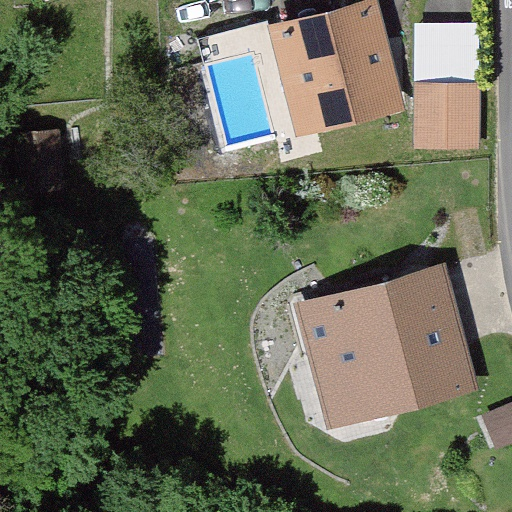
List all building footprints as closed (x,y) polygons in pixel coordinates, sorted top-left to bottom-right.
[(258,0),(197,0),(199,10),(259,0),(258,0)] [(266,33),(293,140),(401,113),(373,6),(266,33)] [(418,91),(418,155),(480,155),(480,90),(418,91)] [(60,188),(60,130),(9,130),(9,189),(60,188)] [(295,311),(330,439),(482,397),(447,270),(295,311)]
